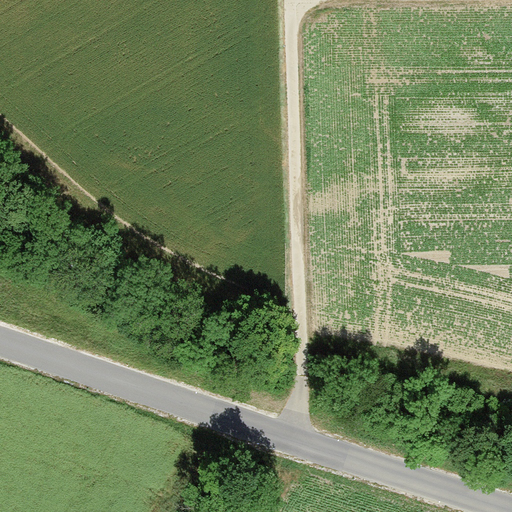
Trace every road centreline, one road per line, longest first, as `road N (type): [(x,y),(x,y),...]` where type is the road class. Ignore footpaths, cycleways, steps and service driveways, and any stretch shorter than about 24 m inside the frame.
road 1 (tertiary): [(0,338),(511,506)]
road 2 (track): [(299,436),(297,0)]
